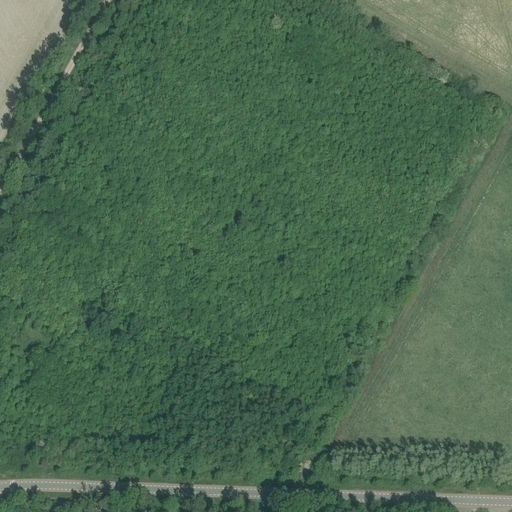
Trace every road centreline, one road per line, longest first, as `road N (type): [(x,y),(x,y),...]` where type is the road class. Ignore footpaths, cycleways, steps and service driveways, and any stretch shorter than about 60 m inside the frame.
road 1 (unclassified): [(511,502),(0,486)]
road 2 (track): [(0,192),(108,0)]
